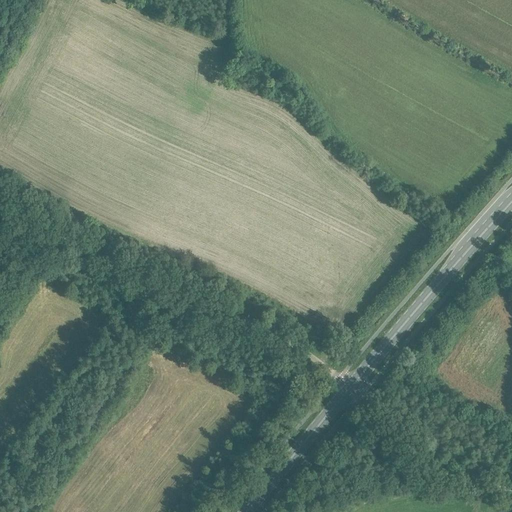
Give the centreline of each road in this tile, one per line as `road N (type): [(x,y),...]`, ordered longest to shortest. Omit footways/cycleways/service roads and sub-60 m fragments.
road 1 (unclassified): [(354,393),(282,338),(0,204)]
road 2 (primary): [(354,393),(511,205)]
road 3 (unclassified): [(354,393),(421,460),(465,481),(511,488)]
road 4 (primary): [(254,511),(354,393)]
